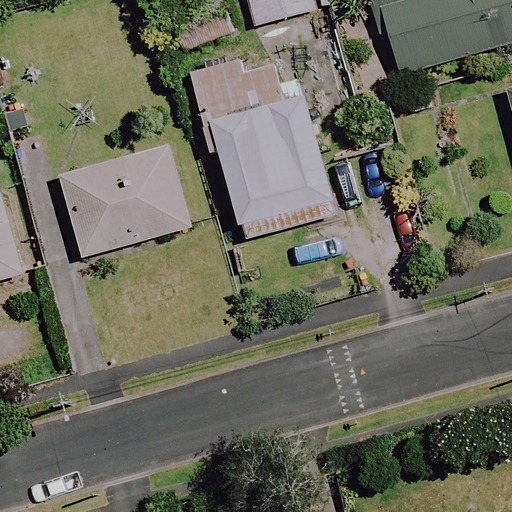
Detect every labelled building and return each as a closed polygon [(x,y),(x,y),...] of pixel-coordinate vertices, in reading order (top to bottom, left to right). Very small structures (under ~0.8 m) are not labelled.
[(317,15),(313,0),(246,0),(253,30),(317,15)] [(511,0),(369,0),(396,82),(511,45),(511,0)] [(212,161),(219,159),(242,242),(335,217),(305,106),(288,45),(188,72),(212,161)] [(191,233),(169,151),(60,180),(82,262),(191,233)] [(0,284),(23,278),(4,208),(0,191),(0,284)]
